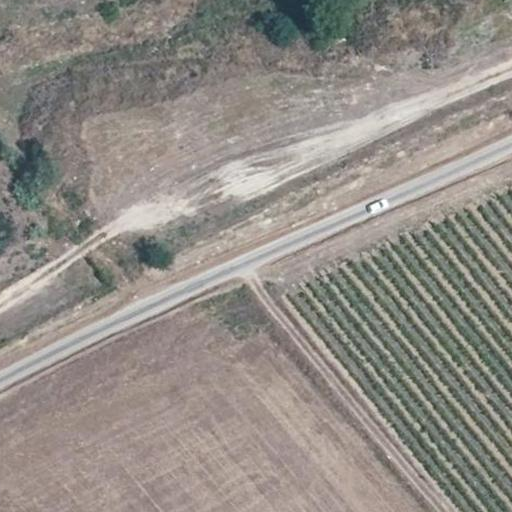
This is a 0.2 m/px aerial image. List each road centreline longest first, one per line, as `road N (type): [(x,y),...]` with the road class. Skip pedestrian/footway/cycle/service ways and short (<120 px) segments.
road 1 (unclassified): [(511,142),(0,380)]
road 2 (track): [(240,264),(448,511)]
